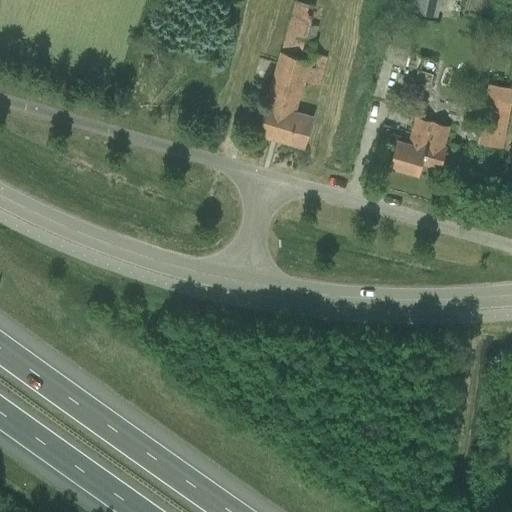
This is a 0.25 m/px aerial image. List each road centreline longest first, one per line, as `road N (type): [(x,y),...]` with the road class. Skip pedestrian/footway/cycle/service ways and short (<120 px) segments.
road 1 (motorway): [(229,511),(0,348)]
road 2 (unclassified): [(257,175),(0,91)]
road 3 (unclassified): [(511,296),(397,301),(247,286)]
road 4 (unclassified): [(511,247),(257,175)]
road 5 (unclassified): [(247,286),(160,264),(0,197)]
road 6 (motorway): [(0,414),(136,511)]
